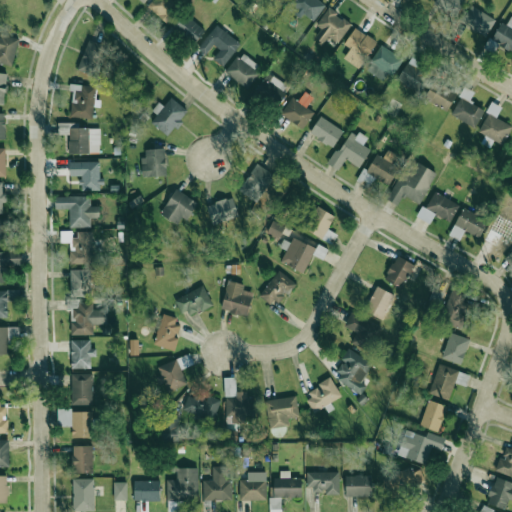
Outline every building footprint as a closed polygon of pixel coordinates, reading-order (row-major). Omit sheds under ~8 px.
[(166,24),(180,9),(171,0),(152,0),(147,6),(166,24)] [(313,21),(325,5),(318,0),(293,0),(290,4),(313,21)] [(456,17),(464,0),(436,0),(433,6),(456,17)] [(461,21),(484,36),(495,20),(472,5),(461,21)] [(323,43),(328,36),(337,44),(351,25),(329,8),(316,25),(321,29),(315,37),(323,43)] [(172,26),(195,43),(205,30),(182,13),(172,26)] [(511,17),(510,17),(507,25),(499,22),(492,40),(505,45),(503,48),(511,51),(511,17)] [(222,67),(241,44),(217,25),(198,48),(206,55),(213,45),(220,50),(213,59),(222,67)] [(350,48),(343,58),(359,68),(376,42),(355,27),(344,44),(350,48)] [(0,62),(12,65),(18,39),(0,34),(0,62)] [(94,77),(107,48),(89,39),(76,69),(94,77)] [(385,73),(393,77),(403,58),(380,45),(367,71),(382,79),(385,73)] [(226,74),(248,88),(261,65),(239,52),(226,74)] [(419,92),(428,76),(415,68),(420,59),(413,55),(398,79),(419,92)] [(289,86),(268,73),(255,94),(276,107),(289,86)] [(457,93),(434,81),(424,99),(447,110),(457,93)] [(94,118),(95,86),(72,85),(70,117),(94,118)] [(483,109),(468,103),(473,92),(463,88),(451,117),(476,127),(483,109)] [(313,98),(304,92),(298,101),(292,97),(280,114),(303,129),(314,112),(306,107),(313,98)] [(188,112),(171,98),(163,107),(158,103),(152,111),(157,115),(151,122),(168,137),(188,112)] [(334,147),(343,130),(319,117),(310,135),(334,147)] [(69,154),(100,153),(100,128),(79,128),(79,123),(58,123),(58,134),(69,134),(69,154)] [(351,129),(328,164),(338,170),(345,159),(359,168),(371,150),(363,145),(366,139),(351,129)] [(145,158),(141,158),(142,177),(166,176),(165,148),(145,149),(145,158)] [(383,158),(375,154),(366,174),(389,185),(402,157),(387,150),(383,158)] [(70,161),(69,176),(80,176),(80,190),(101,191),(101,162),(70,161)] [(403,195),(420,204),(436,172),(417,163),(413,171),(404,166),(387,200),(398,205),(403,195)] [(256,201),(274,175),(257,164),(240,190),(256,201)] [(183,226),(196,200),(173,189),(161,216),(183,226)] [(416,216),(430,224),(435,215),(450,223),(460,205),(434,192),(425,208),(422,206),(416,216)] [(69,227),(91,227),(91,218),(99,218),(99,207),(90,207),(91,196),(55,196),(55,209),(69,209),(69,227)] [(207,204),(211,224),(238,218),(233,198),(207,204)] [(335,216),(316,206),(304,229),(331,244),(337,235),(327,229),(335,216)] [(449,234),(459,240),(464,230),(479,238),(488,221),(463,208),(449,234)] [(267,233),(279,238),(284,227),(272,222),(267,233)] [(312,255),(322,259),(327,249),(318,245),(316,248),(292,237),(290,243),(287,242),(278,261),(304,273),(312,255)] [(0,252),(0,281),(7,282),(7,265),(22,265),(21,252),(0,252)] [(386,281),(404,287),(413,263),(395,256),(386,281)] [(90,269),(70,270),(71,296),(91,296),(90,269)] [(261,296),(280,307),(295,281),(276,270),(261,296)] [(244,285),(228,281),(221,310),(247,316),(253,293),(243,290),(244,285)] [(186,318),(213,305),(203,286),(176,298),(186,318)] [(383,319),(393,294),(375,287),(365,311),(383,319)] [(467,291),(452,287),(441,321),(462,328),(469,305),(463,303),(467,291)] [(7,290),(0,290),(0,317),(8,317),(7,290)] [(93,335),(93,324),(107,324),(107,309),(92,309),(92,300),(66,300),(67,310),(70,310),(71,335),(93,335)] [(351,343),(369,351),(381,327),(351,313),(344,327),(356,332),(351,343)] [(175,350),(178,338),(176,337),(180,326),(174,324),(176,318),(162,314),(154,344),(175,350)] [(7,327),(0,327),(0,354),(8,354),(7,327)] [(18,327),(8,327),(8,337),(19,337),(18,327)] [(470,339),(450,332),(441,358),(461,365),(470,339)] [(91,368),(90,357),(96,357),(96,348),(90,348),(90,340),(71,340),(71,369),(91,368)] [(372,364),(348,348),(341,359),(345,362),(334,378),(360,395),(366,386),(361,382),(372,364)] [(181,370),(188,366),(183,356),(158,368),(161,375),(157,377),(165,394),(187,383),(181,370)] [(93,404),(92,373),(71,374),(72,405),(93,404)] [(326,406),(326,405),(341,398),(331,377),(318,383),(319,387),(305,393),(315,412),(326,406)] [(235,391),(235,379),(225,379),(224,417),(232,417),(232,423),(245,424),(245,417),(254,417),(254,397),(246,397),(246,392),(235,391)] [(205,400),(188,394),(182,410),(213,421),(221,400),(207,395),(205,400)] [(289,426),(288,418),(299,417),(296,397),(266,400),(269,428),(289,426)] [(446,405),(428,400),(419,426),(438,431),(446,405)] [(90,411),(71,412),(72,438),(91,438),(90,411)] [(59,415),(58,426),(70,427),(71,415),(59,415)] [(426,437),(405,430),(400,445),(409,449),(406,458),(425,464),(431,447),(441,450),(445,438),(427,432),(426,437)] [(0,466),(9,466),(8,439),(0,439),(0,466)] [(511,442),(509,442),(504,460),(499,458),(495,471),(511,476),(511,442)] [(92,446),(71,446),(72,473),(93,473),(92,446)] [(232,500),(231,481),(228,481),(228,467),(213,467),(213,480),(203,480),(203,500),(232,500)] [(166,501),(198,501),(198,468),(176,468),(176,480),(166,480),(166,501)] [(273,478),(273,498),(301,497),(301,478),(290,478),(290,471),(280,471),(280,478),(273,478)] [(423,484),(422,471),(382,474),(384,498),(405,496),(404,485),(423,484)] [(239,500),(266,500),(266,472),(248,472),(248,480),(239,480),(239,500)] [(306,472),(307,491),(326,490),(326,494),(339,494),(339,472),(306,472)] [(0,475),(0,503),(8,503),(7,475),(0,475)] [(372,496),(371,475),(345,476),(346,497),(372,496)] [(511,500),(511,481),(494,477),(487,504),(506,509),(508,500),(511,500)] [(73,511),(94,511),(93,479),(73,479),(73,511)] [(134,501),(159,501),(160,481),(134,480),(134,501)] [(127,500),(127,482),(114,482),(114,500),(127,500)] [(280,511),(281,498),(269,498),(269,511),(280,511)] [(178,511),(178,502),(167,502),(167,511),(178,511)]
